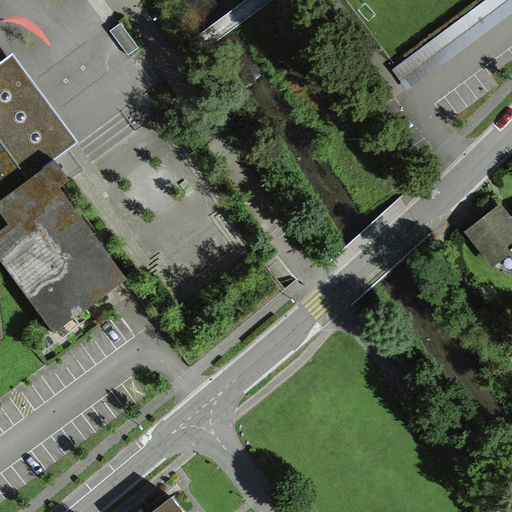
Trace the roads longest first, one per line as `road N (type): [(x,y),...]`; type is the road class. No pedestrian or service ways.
road 1 (residential): [(511,129),(460,184),(199,409)]
road 2 (residential): [(199,409),(79,511)]
road 3 (track): [(511,346),(417,220)]
road 4 (residential): [(199,409),(277,511)]
